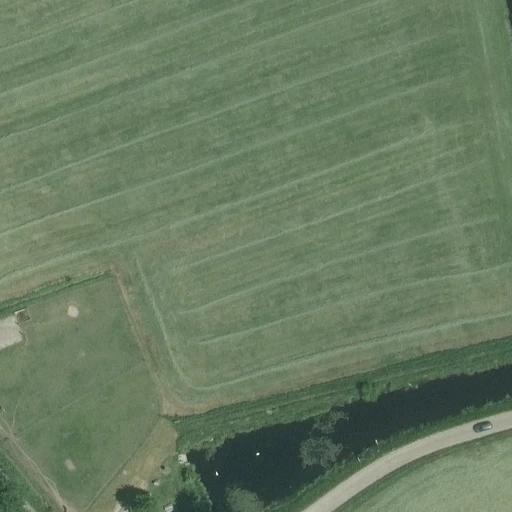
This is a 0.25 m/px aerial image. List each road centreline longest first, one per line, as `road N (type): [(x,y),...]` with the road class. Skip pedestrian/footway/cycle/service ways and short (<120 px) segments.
road 1 (track): [(118,511),(177,434),(511,348)]
road 2 (track): [(326,511),(425,450),(511,424)]
